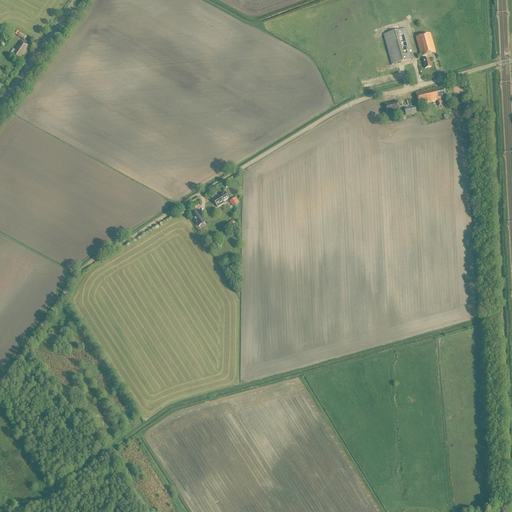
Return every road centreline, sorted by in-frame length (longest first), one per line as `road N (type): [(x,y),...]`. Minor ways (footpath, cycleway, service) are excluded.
road 1 (track): [(0,386),(90,262),(350,103)]
road 2 (unclassified): [(350,103),(511,61)]
road 3 (unclassified): [(0,107),(75,0)]
